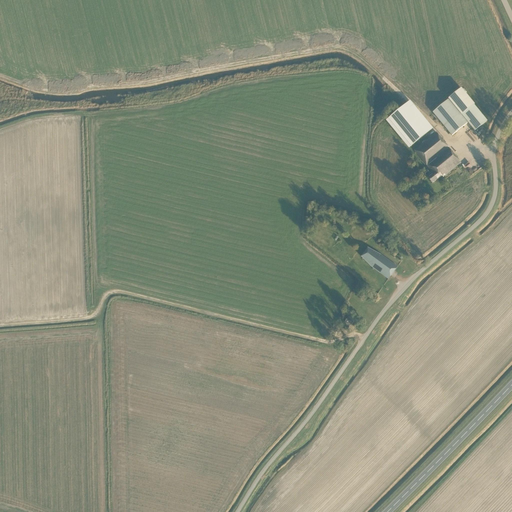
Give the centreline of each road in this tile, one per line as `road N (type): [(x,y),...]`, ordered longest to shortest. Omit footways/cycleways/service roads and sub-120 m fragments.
road 1 (unclassified): [(236,511),(383,310),(487,212),(497,140),(511,111)]
road 2 (trunk): [(385,511),(511,384)]
